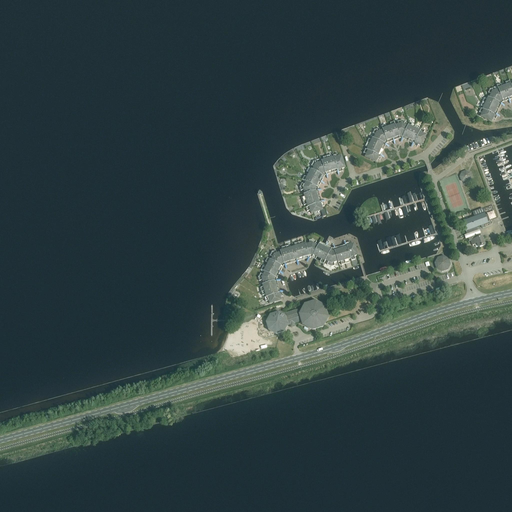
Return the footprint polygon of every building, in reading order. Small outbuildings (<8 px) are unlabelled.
[(482,114),(481,116),(492,121),(493,119),(495,120),(497,116),(496,116),(502,103),(511,99),(511,84),(511,85),(509,81),(505,82),(506,85),(502,87),(500,84),(497,86),(498,90),(495,91),(494,88),(490,89),(488,93),(491,94),(489,98),(488,97),(487,100),(484,99),(481,106),(484,107),(483,110),(481,109),(479,113),(482,114)] [(423,133),(425,131),(421,129),(420,131),(418,130),(419,127),(412,123),(411,126),(408,125),(408,126),(404,124),(405,122),(402,120),(397,122),(399,125),(396,126),(394,122),(390,123),(391,126),(386,128),(385,125),(381,126),(383,130),(380,132),(379,129),(374,130),(373,134),(376,135),(374,139),(373,138),(372,141),(369,139),(365,147),(368,148),(367,150),(366,149),(364,153),(367,155),(366,157),(377,162),(378,160),(380,161),(382,157),(381,156),(387,143),(401,138),(414,144),(413,145),(417,147),(418,145),(421,146),(426,135),(423,133)] [(302,183),(299,187),(301,191),(304,190),(305,194),(304,194),(304,197),(301,198),(304,206),(307,205),(308,207),(306,208),(307,212),(310,211),(311,213),(322,210),(322,207),(324,206),(323,202),(322,203),(318,189),(325,176),(338,171),(339,173),(343,171),(342,169),(344,168),(341,156),(338,157),(337,154),(333,155),(334,157),(332,158),(331,155),(323,157),(324,160),(321,161),(321,159),(317,160),(313,162),(311,166),(314,167),(312,170),(308,168),(306,172),(309,173),(307,178),(304,176),(302,180),(306,182),(304,185),(302,183)] [(470,173),(466,172),(462,173),(460,177),(462,181),(466,182),(469,181),(471,177),(470,173)] [(466,232),(469,241),(470,241),(472,246),(477,244),(478,247),(485,245),(482,236),(480,237),(477,227),(488,223),(488,222),(489,221),(489,220),(488,216),(486,215),(485,215),(484,214),(462,222),(465,232),(466,232)] [(260,274),(258,278),(259,282),(262,281),(264,285),(262,285),(263,287),(260,288),(262,296),(266,295),(266,298),(264,298),(266,302),(269,301),(269,304),(281,300),(280,298),(283,297),(282,293),(280,293),(276,280),(283,266),(311,258),(324,264),(326,261),(328,262),(327,265),(331,267),(335,266),(334,263),(338,262),(338,263),(341,262),(342,265),(349,263),(348,260),(351,259),(351,261),(355,260),(354,257),(357,256),(353,244),(351,245),(350,242),(346,244),(346,245),(333,249),(320,242),(318,246),(315,245),(317,242),(313,240),(309,241),(310,244),(306,245),(306,244),(303,245),(302,242),(294,244),(295,247),(290,248),(289,245),(282,248),(283,251),(280,252),(280,253),(276,254),(276,251),(272,252),(270,256),(273,258),(271,261),(267,258),(265,262),(268,264),(266,268),(263,267),(261,270),(265,272),(263,275),(260,274)] [(449,259),(443,256),(437,258),(435,263),(436,269),(442,272),(448,270),(450,265),(449,259)] [(279,314),(278,313),(270,316),(266,323),(269,331),(276,335),(284,332),(287,326),(290,325),(291,328),(296,327),(295,324),(302,321),(303,325),(313,330),(323,327),(328,317),(325,307),(315,302),(305,305),(301,313),(297,311),(285,315),(280,312),(279,314)]
